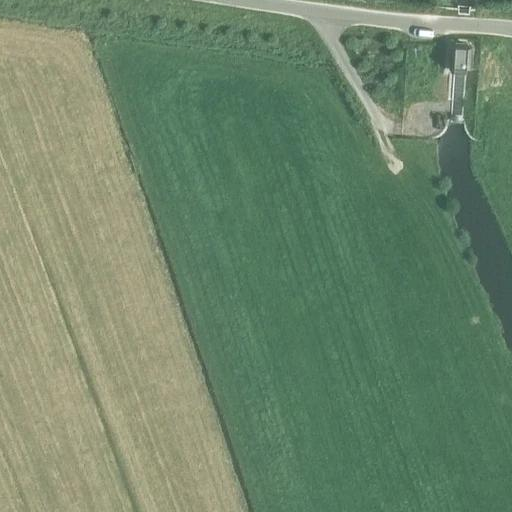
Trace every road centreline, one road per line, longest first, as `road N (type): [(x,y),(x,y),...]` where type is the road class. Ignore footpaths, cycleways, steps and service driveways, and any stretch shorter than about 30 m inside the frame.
road 1 (track): [(511,414),(421,195),(382,140),(380,122)]
road 2 (unclassified): [(511,30),(233,0)]
